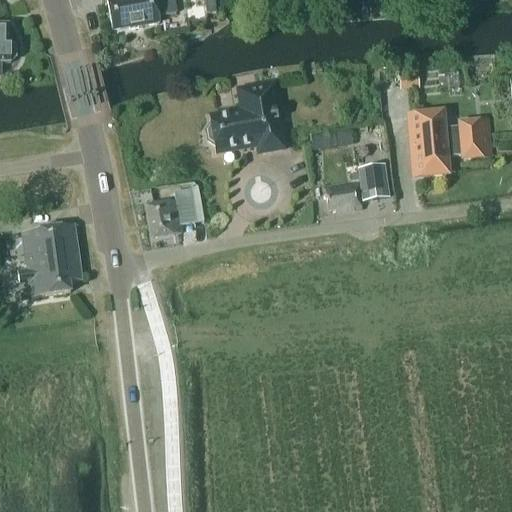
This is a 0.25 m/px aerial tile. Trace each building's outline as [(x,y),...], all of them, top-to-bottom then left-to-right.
[(177,16),(174,0),(123,0),(123,1),(109,4),(114,31),(130,28),(130,31),(161,25),(160,19),(177,16)] [(215,1),(205,2),(206,16),(216,15),(215,1)] [(0,76),(4,77),(3,65),(12,65),(20,61),(20,52),(11,46),(11,28),(0,28),(0,76)] [(398,78),(400,93),(419,91),(418,76),(398,78)] [(237,96),(240,117),(208,122),(209,129),(204,136),(206,146),(213,151),(214,158),(255,152),(256,160),(282,156),(272,90),(237,96)] [(464,164),(489,161),(486,127),(461,129),(461,132),(444,134),(442,119),(410,122),(415,182),(444,180),(442,163),(464,161),(464,164)] [(346,132),(315,137),(317,152),(348,147),(346,132)] [(356,191),(324,196),(328,217),(335,216),(335,219),(362,214),(361,206),(378,203),(378,202),(390,200),(384,167),(357,172),(361,193),(357,193),(356,191)] [(145,211),(149,244),(180,240),(179,231),(195,229),(190,195),(174,198),(175,209),(167,210),(167,208),(145,211)] [(21,236),(21,240),(26,274),(18,275),(19,287),(28,286),(30,301),(72,295),(70,287),(81,286),(71,225),(22,233),(22,235),(21,236)]
